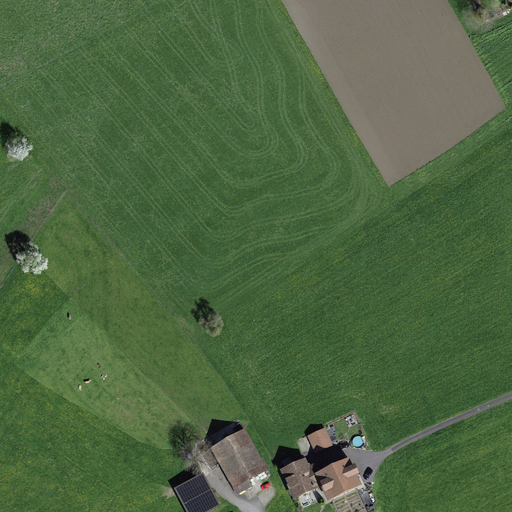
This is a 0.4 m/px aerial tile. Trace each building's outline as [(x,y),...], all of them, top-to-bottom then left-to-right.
[(245,429),(210,448),(237,496),(252,487),(249,481),(270,469),(263,457),(262,458),(245,429)] [(307,438),(315,455),(334,447),(326,429),(307,438)] [(305,458),(280,470),(293,500),(318,489),(315,482),(318,481),(315,474),(321,471),(316,462),(311,465),(310,463),(308,464),(305,458)] [(361,485),(350,458),(321,471),(315,474),(318,481),(327,501),(361,485)] [(203,472),(174,489),(186,511),(209,511),(221,505),(203,472)]
